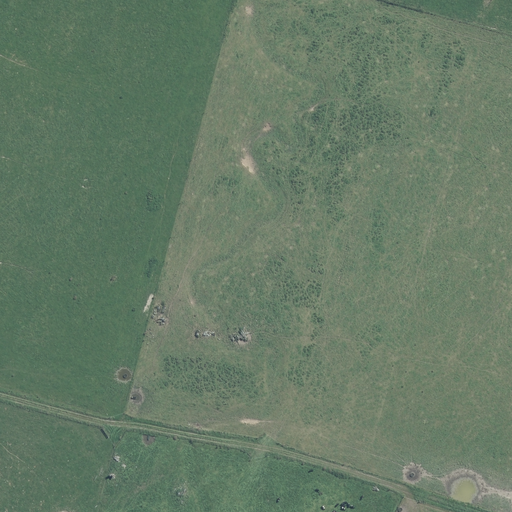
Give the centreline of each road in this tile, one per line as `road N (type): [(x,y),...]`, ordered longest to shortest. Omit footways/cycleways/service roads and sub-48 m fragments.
road 1 (unknown): [(0,458),(127,0)]
road 2 (unknown): [(0,294),(148,333)]
